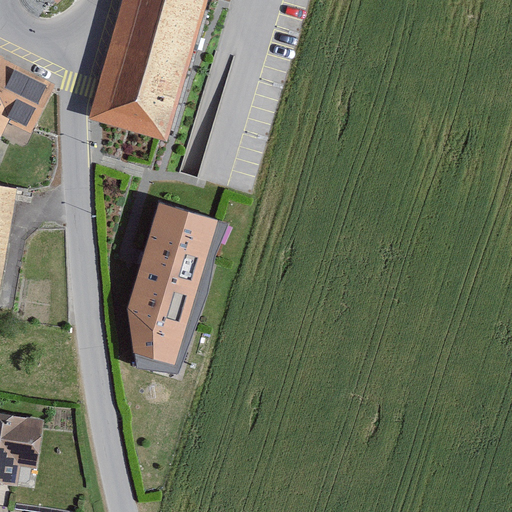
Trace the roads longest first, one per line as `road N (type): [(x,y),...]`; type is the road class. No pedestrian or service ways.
road 1 (motorway): [(430,0),(352,225),(273,511)]
road 2 (motorway): [(328,511),(485,0)]
road 3 (tertiary): [(74,41),(83,293),(125,511)]
road 4 (unknown): [(253,0),(212,170)]
